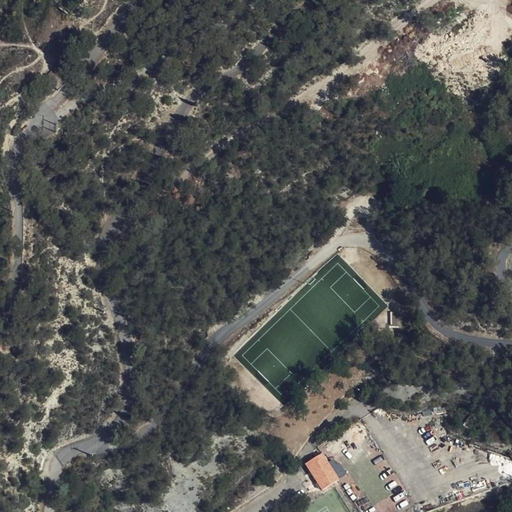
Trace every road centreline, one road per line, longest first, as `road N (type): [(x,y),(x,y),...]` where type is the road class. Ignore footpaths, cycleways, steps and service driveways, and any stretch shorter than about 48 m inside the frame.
road 1 (unclassified): [(313,0),(186,104),(107,229),(101,270),(127,345),(129,398),(113,429),(93,441)]
road 2 (unclassified): [(511,342),(441,324),(385,252),(349,240),(201,351),(141,434),(104,447),(93,441)]
road 3 (unclassified): [(73,99),(262,0)]
road 4 (unclassified): [(14,151),(14,283),(0,326)]
road 5 (unclassified): [(358,408),(330,426),(249,511)]
road 6 (track): [(73,99),(89,63),(140,0)]
